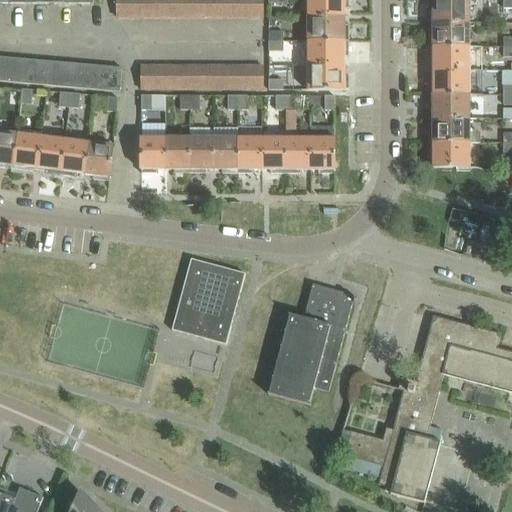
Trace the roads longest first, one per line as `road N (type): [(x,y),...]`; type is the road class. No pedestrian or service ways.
road 1 (residential): [(0,209),(283,246),(346,235)]
road 2 (residential): [(346,235),(382,192),(389,162),(389,0)]
road 3 (unclassified): [(224,511),(0,406)]
road 4 (residential): [(346,235),(511,279)]
